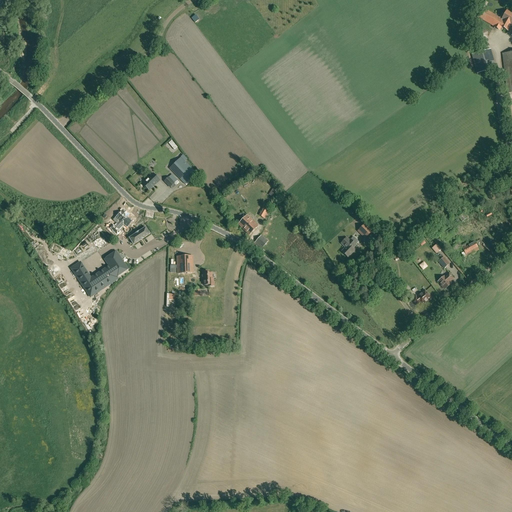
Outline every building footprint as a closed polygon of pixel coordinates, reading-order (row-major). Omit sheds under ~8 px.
[(499,18),(482,8),(477,17),(493,26),(500,30),(501,27),(507,31),(511,25),(511,26),(511,24),(511,13),(506,11),(504,15),(502,14),(499,18)] [(496,68),(490,49),(472,54),(477,73),(496,68)] [(511,92),(511,52),(502,54),(507,93),(511,92)] [(171,141),(169,143),(174,150),(177,148),(171,141)] [(196,173),(181,157),(170,168),(185,184),(196,173)] [(143,184),(149,191),(160,180),(153,174),(143,184)] [(164,181),(170,187),(174,183),(177,180),(172,175),(169,177),(164,181)] [(278,192),(273,188),(268,195),(273,198),(278,192)] [(129,215),(123,210),(116,217),(120,220),(118,222),(121,225),(123,224),(127,227),(132,222),(127,217),(129,215)] [(462,222),(466,219),(463,214),(458,217),(462,222)] [(247,216),(239,225),(249,235),(258,227),(247,216)] [(365,238),(368,235),(372,231),(365,224),(358,231),(365,238)] [(129,238),(133,245),(150,234),(145,227),(129,238)] [(255,243),(262,248),(268,241),(261,235),(255,243)] [(354,250),(352,248),(356,245),(350,240),(349,241),(346,238),(341,243),(346,248),(342,252),(348,257),(354,250)] [(461,247),(461,246),(458,240),(453,243),(454,245),(452,246),(454,251),(461,247)] [(479,250),(477,247),(475,242),(469,245),(473,253),(479,250)] [(437,254),(442,249),(437,244),(432,248),(437,254)] [(462,253),(464,257),(464,258),(467,256),(473,253),(469,245),(462,249),(464,252),(462,253)] [(117,252),(105,260),(109,267),(91,279),(81,264),(73,269),(91,296),(117,279),(116,278),(124,273),(128,270),(117,252)] [(398,253),(393,257),(396,261),(401,257),(398,253)] [(439,262),(444,268),(449,264),(444,258),(441,255),(436,259),(439,262)] [(195,268),(196,258),(190,258),(181,258),(180,275),(195,275),(195,268)] [(419,265),(423,270),(428,267),(424,262),(419,265)] [(212,273),(208,273),(208,271),(203,271),(204,285),(208,285),(208,286),(213,286),(213,279),(212,279),(212,273)] [(444,276),(438,282),(441,285),(442,286),(443,288),(444,289),(445,289),(451,284),(449,282),(453,278),(449,274),(445,277),(444,276)] [(400,281),(396,284),(401,290),(405,287),(400,281)] [(431,298),(425,291),(422,294),(420,294),(416,298),(415,297),(414,297),(411,299),(417,305),(419,303),(421,305),(422,305),(427,301),(428,301),(431,298)]
